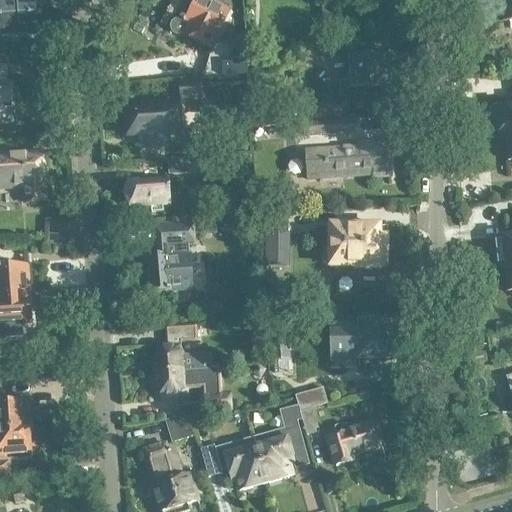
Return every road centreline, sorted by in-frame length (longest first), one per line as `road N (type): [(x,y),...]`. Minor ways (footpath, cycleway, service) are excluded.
road 1 (residential): [(113,511),(77,49),(96,0)]
road 2 (residential): [(436,511),(439,0)]
